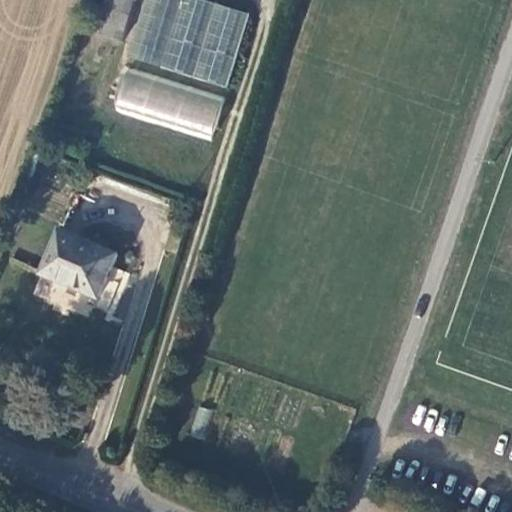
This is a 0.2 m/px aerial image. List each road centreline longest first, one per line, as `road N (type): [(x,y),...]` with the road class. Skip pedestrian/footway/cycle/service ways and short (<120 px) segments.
road 1 (unclassified): [(355,511),(511,52)]
road 2 (secondary): [(0,452),(149,511)]
